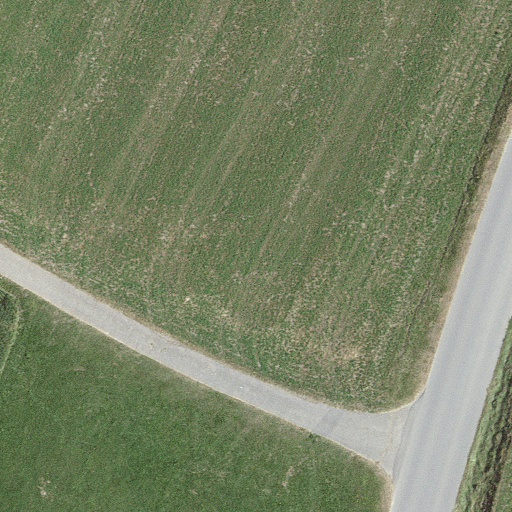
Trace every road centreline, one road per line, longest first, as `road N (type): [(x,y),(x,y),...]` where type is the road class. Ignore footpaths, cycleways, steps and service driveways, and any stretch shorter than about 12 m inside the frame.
road 1 (track): [(434,458),(268,398),(0,253)]
road 2 (tertiary): [(421,511),(511,220)]
